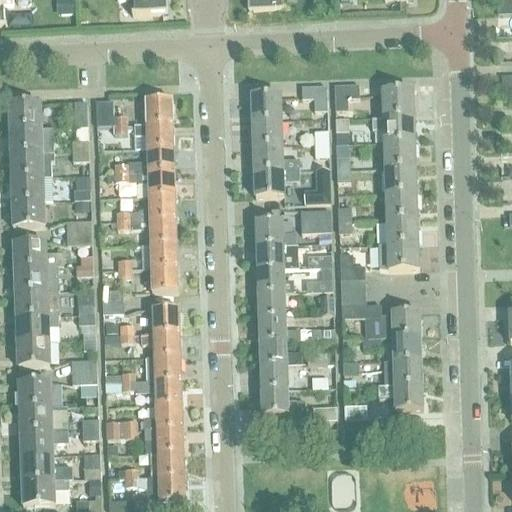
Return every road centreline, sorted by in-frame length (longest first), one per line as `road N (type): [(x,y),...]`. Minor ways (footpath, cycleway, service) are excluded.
road 1 (residential): [(472,511),(456,37)]
road 2 (residential): [(208,46),(225,511)]
road 3 (residential): [(208,46),(456,37)]
road 4 (residential): [(0,56),(208,46)]
